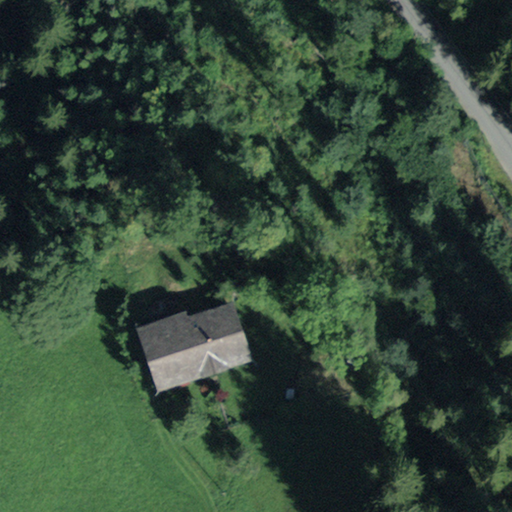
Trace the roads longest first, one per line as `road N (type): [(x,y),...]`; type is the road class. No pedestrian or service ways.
road 1 (tertiary): [(511,148),(400,0)]
road 2 (track): [(216,511),(159,467),(122,410)]
